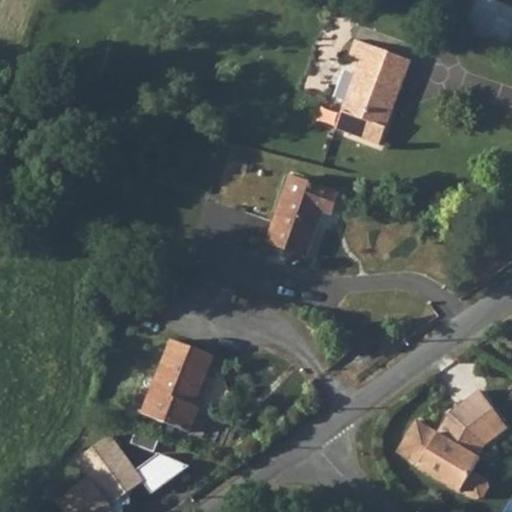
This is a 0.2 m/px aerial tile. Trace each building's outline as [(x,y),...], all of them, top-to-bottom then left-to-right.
[(511,51),(511,7),(494,0),(473,0),(472,2),(477,4),(473,13),(465,30),(511,51)] [(356,40),(350,56),(362,60),(368,44),(356,40)] [(368,44),(362,60),(336,128),(380,145),(394,109),(390,108),(398,88),(402,89),(412,61),(368,44)] [(339,194),(291,177),(268,242),(308,256),(323,211),(332,215),(339,194)] [(68,200),(51,195),(41,232),(58,236),(68,200)] [(147,305),(118,301),(114,328),(143,332),(147,305)] [(193,405),(213,356),(173,340),(143,414),(189,433),(199,408),(193,405)] [(463,489),(479,498),(485,497),(492,485),(490,479),(474,470),(482,457),(480,455),(487,444),(510,426),(481,389),(451,412),(440,432),(418,419),(399,452),(421,464),(419,467),(462,491),(463,489)] [(112,435),(78,460),(91,477),(84,482),(94,496),(92,511),(125,511),(126,504),(131,504),(132,491),(145,481),(137,470),(112,435)] [(137,470),(145,481),(154,494),(191,466),(161,453),(137,470)]
